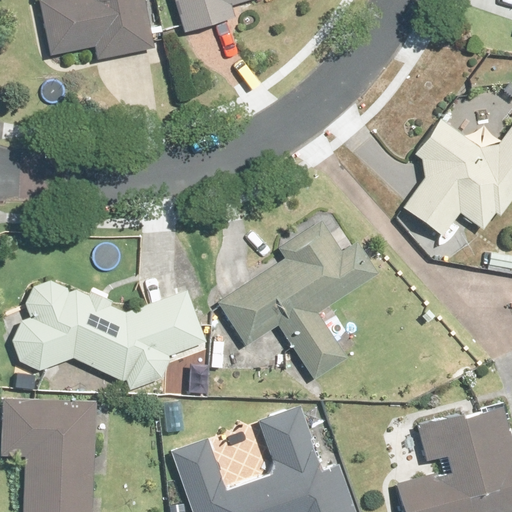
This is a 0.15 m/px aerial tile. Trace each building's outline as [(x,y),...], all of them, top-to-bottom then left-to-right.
[(87,49),(89,58),(149,46),(140,0),(43,0),(35,2),(46,57),(87,49)] [(167,0),(178,33),(230,17),(226,3),(235,0),(167,0)] [(478,231),(511,184),(511,115),(491,144),(474,147),(434,118),(407,154),(415,159),(417,176),(393,208),(434,238),(453,213),(478,231)] [(279,258),(210,301),(240,347),(272,326),(307,381),(343,357),(313,310),(370,274),(349,242),(334,252),(315,222),(273,249),(279,258)] [(16,360),(36,369),(68,358),(110,380),(120,381),(125,391),(154,376),(164,359),(163,356),(201,341),(181,289),(121,313),(104,305),(107,300),(85,291),(80,294),(68,290),(61,293),(58,288),(45,281),(23,288),(18,304),(25,319),(15,323),(7,343),(16,360)] [(396,477),(405,511),(504,511),(511,510),(511,420),(505,396),(416,420),(430,468),(396,477)] [(85,511),(90,402),(0,398),(0,455),(19,456),(17,511),(85,511)] [(165,452),(185,511),(348,511),(331,464),(312,470),(292,406),(250,419),(267,465),(261,475),(218,489),(201,440),(165,452)]
